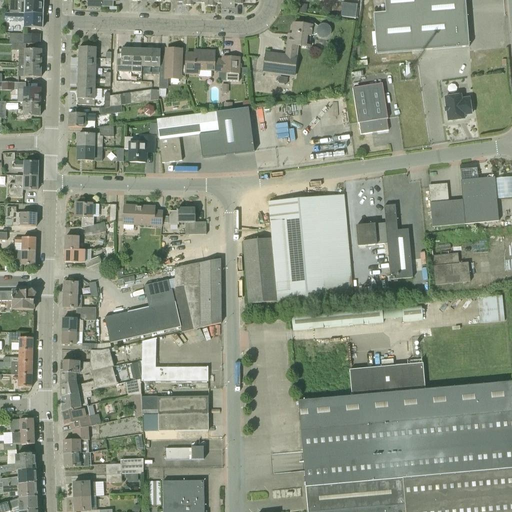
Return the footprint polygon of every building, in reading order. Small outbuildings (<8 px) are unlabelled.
[(43,15),(43,0),(31,0),(9,0),(10,4),(9,6),(17,6),(17,14),(43,15)] [(81,0),(88,1),(88,8),(100,9),(100,7),(113,8),(113,1),(106,1),(105,0),(81,0)] [(243,5),(242,0),(221,0),(221,4),(221,8),(235,8),(235,5),(243,5)] [(377,54),(469,47),(465,0),(384,0),(385,13),(373,14),(377,54)] [(356,15),(358,5),(342,3),(341,13),(356,15)] [(43,15),(17,14),(5,13),(5,21),(24,22),(24,28),(42,29),(43,15)] [(286,54),(297,55),(299,56),(300,49),(316,51),(316,37),(319,39),(322,41),(326,40),(329,39),(332,35),(332,29),(331,27),(328,25),(325,23),(322,23),(320,25),(319,26),(311,20),(311,23),(305,20),(294,21),(293,32),(289,32),(286,54)] [(40,35),(24,34),(23,44),(26,44),(39,45),(40,35)] [(26,50),(26,44),(23,44),(12,44),(12,51),(19,51),(19,64),(41,64),(41,51),(26,50)] [(79,58),(96,59),(96,48),(79,48),(79,58)] [(131,72),(132,49),(121,49),(121,61),(117,61),(117,72),(131,72)] [(141,73),(142,67),(142,50),(132,49),(131,72),(141,73)] [(174,53),(174,51),(172,51),(172,49),(167,49),(167,50),(167,53),(160,52),(160,50),(153,50),(152,67),(160,68),(159,96),(166,96),(166,79),(180,79),(181,53),(174,53)] [(152,67),(153,50),(142,50),(142,67),(152,67)] [(186,53),(185,75),(199,75),(199,71),(221,72),(221,74),(226,74),(226,81),(239,82),(239,58),(222,58),(222,60),(214,60),(214,52),(194,51),(194,54),(186,53)] [(297,55),(286,54),(265,52),(262,72),(295,76),(297,55)] [(96,69),(96,59),(79,58),(78,68),(96,69)] [(41,78),(41,64),(19,64),(18,77),(41,78)] [(95,79),(96,69),(78,68),(78,79),(95,79)] [(95,89),(95,79),(78,79),(78,89),(95,89)] [(388,130),(386,119),(387,119),(382,83),(352,88),(358,123),(359,123),(361,135),(388,130)] [(4,93),(17,93),(17,85),(4,85),(4,93)] [(23,103),(40,103),(40,90),(23,89),(23,90),(18,89),(18,95),(18,103),(23,103)] [(95,100),(95,89),(78,89),(77,99),(95,100)] [(159,100),(159,91),(151,91),(151,101),(159,100)] [(461,99),(461,95),(445,98),(448,122),(464,119),(463,115),(471,114),(469,98),(461,99)] [(40,117),(40,103),(23,103),(23,110),(17,110),(17,115),(23,115),(23,116),(40,117)] [(154,113),(153,107),(148,105),(143,109),(144,114),(150,116),(154,113)] [(120,106),(115,107),(110,108),(104,108),(99,109),(100,116),(121,113),(120,106)] [(248,109),(156,120),(159,141),(179,138),(199,136),(202,159),(254,152),(248,109)] [(95,122),(96,116),(69,115),(68,128),(86,129),(86,122),(90,122),(95,122)] [(78,148),(102,149),(102,137),(113,137),(113,126),(100,128),(100,134),(94,135),(78,135),(78,148)] [(146,144),(133,144),(133,138),(124,138),(124,149),(130,150),(129,163),(145,163),(146,153),(154,153),(154,138),(145,138),(146,144)] [(182,161),(179,138),(159,141),(162,164),(182,161)] [(102,162),(102,149),(78,148),(77,161),(93,162),(93,161),(102,162)] [(23,176),(38,176),(38,162),(14,161),(14,168),(23,168),(23,176)] [(38,176),(23,176),(15,176),(15,184),(9,183),(8,196),(22,196),(22,190),(37,191),(38,176)] [(494,178),(460,181),(462,200),(465,225),(498,221),(494,178)] [(498,200),(511,199),(511,179),(497,180),(498,200)] [(465,225),(462,200),(446,202),(445,186),(429,188),(432,228),(465,225)] [(248,305),(353,295),(344,195),(268,202),(272,239),(243,242),(248,305)] [(76,218),(82,218),(81,228),(84,228),(93,226),(94,218),(92,218),(92,205),(76,204),(76,218)] [(162,227),(162,212),(155,211),(155,207),(124,206),(123,225),(124,225),(124,229),(134,229),(135,226),(162,227)] [(395,206),(384,207),(385,224),(397,223),(395,206)] [(36,226),(37,213),(16,213),(16,207),(6,207),(6,217),(12,218),(12,226),(36,226)] [(179,223),(189,223),(189,209),(178,209),(178,211),(177,211),(177,212),(169,212),(170,217),(170,224),(170,225),(179,225),(179,223)] [(189,209),(189,223),(189,235),(206,235),(206,223),(195,223),(195,209),(189,209)] [(106,233),(106,230),(105,223),(93,226),(84,228),(86,234),(100,231),(100,233),(106,233)] [(357,247),(387,244),(386,232),(385,224),(356,227),(357,247)] [(412,278),(408,230),(386,232),(387,244),(390,280),(412,278)] [(21,251),(35,251),(36,238),(14,237),(14,243),(21,244),(21,251)] [(65,250),(79,251),(79,238),(65,237),(65,250)] [(79,251),(65,250),(64,263),(79,263),(85,263),(87,269),(101,263),(98,257),(85,263),(85,251),(79,251)] [(13,265),(35,265),(35,251),(21,251),(21,252),(14,252),(13,265)] [(435,286),(470,282),(468,263),(458,264),(457,254),(432,257),(435,286)] [(184,286),(194,330),(221,324),(220,260),(175,269),(175,288),(184,286)] [(123,269),(115,269),(115,278),(123,278),(123,269)] [(63,296),(78,296),(78,283),(64,283),(63,296)] [(98,297),(96,283),(89,284),(91,296),(98,297)] [(181,333),(194,330),(184,286),(175,288),(172,289),(175,302),(104,318),(110,344),(180,328),(181,333)] [(12,291),(0,291),(0,301),(12,301),(12,308),(11,308),(11,310),(34,310),(34,292),(27,292),(12,291)] [(82,296),(78,296),(63,296),(63,308),(76,309),(76,314),(96,315),(96,308),(81,308),(82,296)] [(402,321),(423,319),(422,307),(401,309),(402,318),(402,321)] [(383,322),(383,320),(382,310),(382,309),(292,316),(293,330),(383,322)] [(96,321),(96,315),(76,314),(76,320),(63,319),(62,332),(77,333),(83,333),(83,321),(96,321)] [(76,345),(77,333),(62,332),(62,345),(76,345)] [(18,351),(33,351),(33,338),(20,338),(20,333),(9,333),(8,343),(18,343),(18,351)] [(156,368),(156,340),(157,340),(157,339),(142,342),(141,382),(207,382),(208,382),(208,367),(207,367),(156,368)] [(80,375),(91,372),(112,367),(114,367),(109,349),(98,351),(91,351),(90,363),(80,363),(80,362),(61,362),(61,374),(76,375),(80,375)] [(18,351),(18,358),(18,363),(32,363),(33,351),(18,351)] [(32,375),(32,363),(18,363),(11,363),(11,368),(11,375),(18,375),(32,375)] [(511,511),(511,382),(425,390),(423,364),(349,370),(351,397),(298,401),(300,431),(306,488),(305,488),(307,511),(511,511)] [(89,392),(91,391),(117,385),(112,367),(91,372),(94,382),(87,383),(89,392)] [(139,371),(131,373),(133,380),(141,378),(139,371)] [(76,382),(76,375),(61,374),(61,386),(61,398),(89,392),(87,383),(77,386),(76,382)] [(31,388),(32,375),(18,375),(17,387),(31,388)] [(128,397),(141,394),(141,380),(125,383),(128,397)] [(62,413),(87,407),(87,406),(81,408),(79,399),(81,399),(82,400),(89,398),(92,397),(91,391),(89,392),(61,398),(62,413)] [(158,415),(208,414),(208,397),(158,398),(158,415)] [(74,430),(89,427),(92,427),(87,407),(62,413),(65,425),(72,423),(74,430)] [(208,414),(158,415),(159,432),(209,431),(208,414)] [(13,432),(34,431),(34,419),(27,420),(20,420),(10,420),(10,432),(13,432)] [(64,455),(88,454),(88,441),(89,440),(89,427),(74,430),(72,431),(72,441),(63,441),(64,455)] [(13,432),(10,432),(10,433),(11,433),(12,444),(4,444),(0,444),(0,451),(16,450),(16,445),(34,444),(34,431),(13,432)] [(166,460),(204,460),(204,449),(166,449),(166,460)] [(17,471),(35,469),(35,454),(15,455),(15,463),(15,464),(0,466),(0,476),(0,477),(1,473),(17,471)] [(88,454),(64,455),(65,468),(89,467),(88,454)] [(106,475),(121,475),(143,474),(143,459),(121,460),(121,464),(106,465),(106,475)] [(0,487),(1,487),(36,483),(35,469),(17,471),(17,477),(0,479),(0,487)] [(121,475),(106,475),(106,483),(122,483),(121,475)] [(162,481),(151,481),(151,505),(163,505),(162,481)] [(163,511),(204,511),(204,481),(163,482),(163,511)] [(18,498),(37,497),(36,483),(1,487),(0,487),(0,491),(0,494),(9,493),(9,497),(18,497),(18,498)] [(74,498),(96,497),(95,483),(73,484),(74,498)] [(28,510),(37,509),(37,497),(18,498),(7,502),(0,504),(0,511),(8,511),(10,511),(9,509),(18,506),(18,511),(19,511),(20,511),(28,511),(28,510)] [(96,497),(74,498),(75,511),(97,511),(96,497)]
